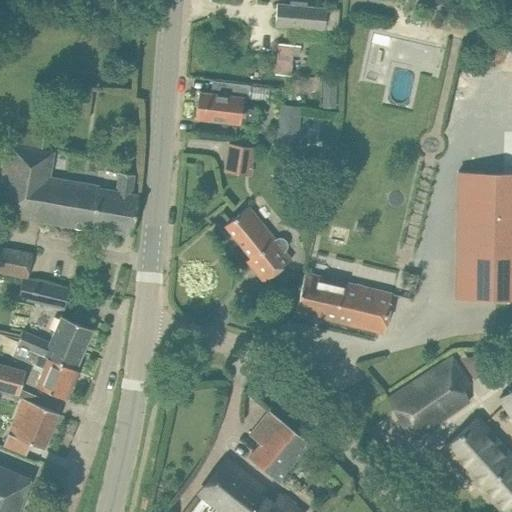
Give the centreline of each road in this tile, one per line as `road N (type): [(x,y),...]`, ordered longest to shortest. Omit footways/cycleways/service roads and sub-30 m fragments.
road 1 (unclassified): [(408,511),(266,356),(239,344),(142,334)]
road 2 (tertiary): [(142,334),(176,0)]
road 3 (residential): [(63,511),(99,411),(124,300)]
road 4 (tertiary): [(109,511),(142,334)]
